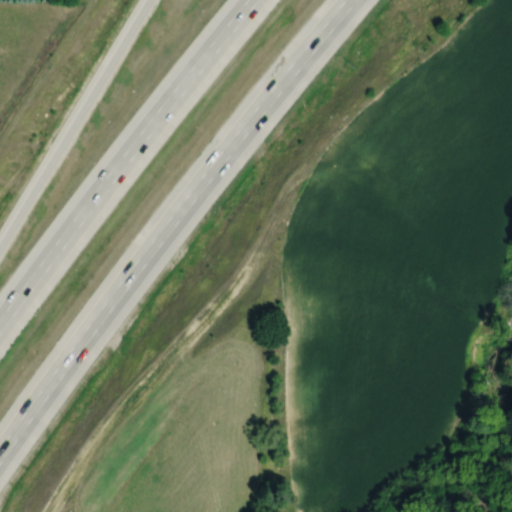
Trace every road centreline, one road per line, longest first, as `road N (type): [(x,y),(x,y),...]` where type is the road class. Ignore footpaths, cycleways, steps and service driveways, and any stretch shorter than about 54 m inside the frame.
road 1 (motorway): [(0,449),(348,0)]
road 2 (motorway): [(250,0),(0,322)]
road 3 (motorway): [(147,0),(0,242)]
